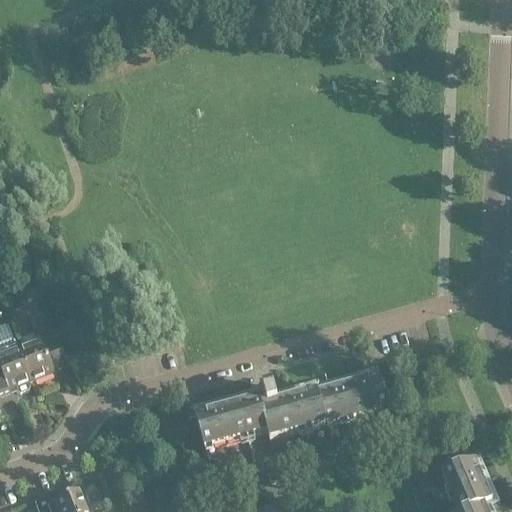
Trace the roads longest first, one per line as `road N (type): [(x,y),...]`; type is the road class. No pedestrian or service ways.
road 1 (residential): [(0,474),(66,445),(100,407),(124,395),(483,305)]
road 2 (residential): [(483,305),(499,0)]
